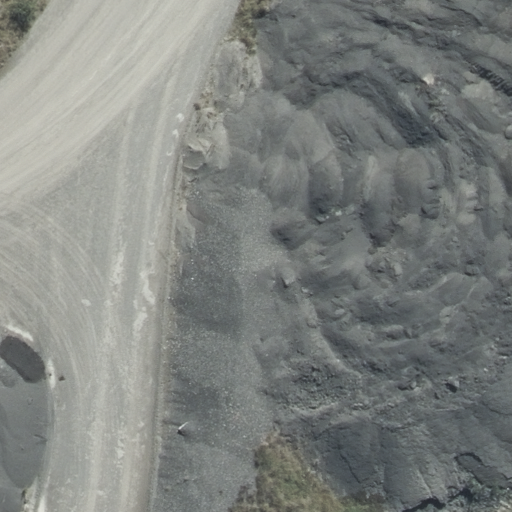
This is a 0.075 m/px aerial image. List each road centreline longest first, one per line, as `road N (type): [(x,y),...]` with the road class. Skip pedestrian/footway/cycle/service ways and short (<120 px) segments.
road 1 (track): [(87,511),(124,217),(157,54)]
road 2 (track): [(126,0),(42,117),(0,150)]
